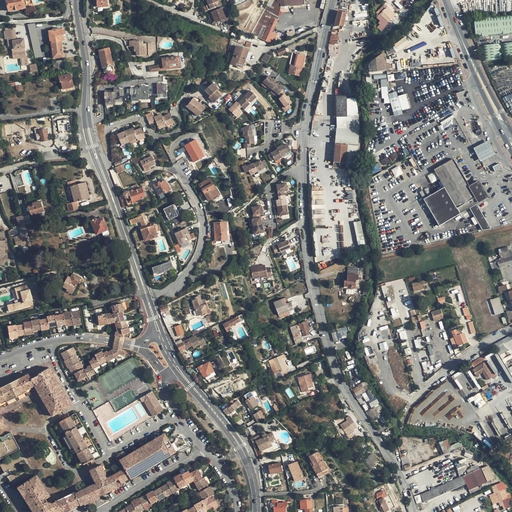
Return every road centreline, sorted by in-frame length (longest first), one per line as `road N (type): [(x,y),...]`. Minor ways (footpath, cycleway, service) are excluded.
road 1 (residential): [(413,511),(395,460),(342,386),(309,268),(302,157),(333,0)]
road 2 (unknown): [(388,123),(418,113),(413,90),(420,83),(434,97),(472,90),(466,107),(398,144)]
road 3 (secondary): [(237,441),(172,354),(149,299)]
road 4 (residential): [(149,299),(176,286),(201,246),(204,223),(177,167)]
road 5 (residential): [(410,405),(454,363),(511,331)]
